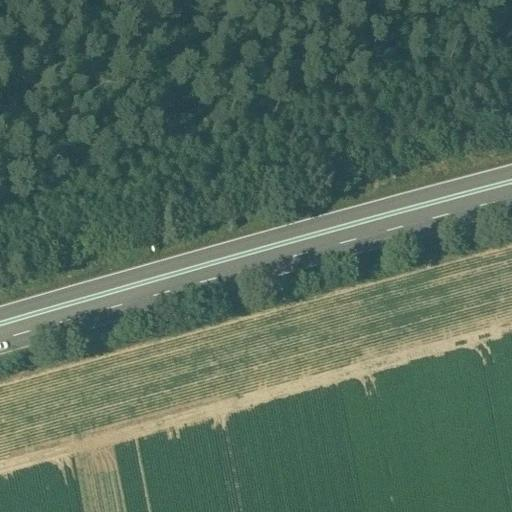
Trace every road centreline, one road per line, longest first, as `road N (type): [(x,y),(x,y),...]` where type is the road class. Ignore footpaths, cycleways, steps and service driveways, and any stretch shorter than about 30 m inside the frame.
road 1 (trunk): [(0,333),(511,191)]
road 2 (trunk): [(511,184),(0,323)]
